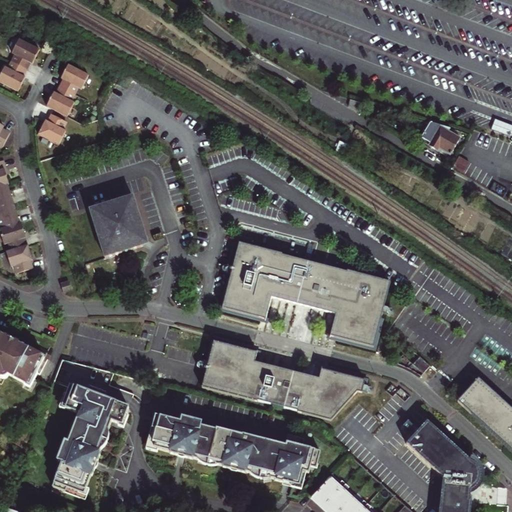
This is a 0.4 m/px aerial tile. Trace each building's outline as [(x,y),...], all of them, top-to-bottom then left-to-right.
[(39,51),(18,40),(17,43),(37,54),(39,51)] [(34,60),(37,54),(17,43),(11,54),(15,56),(11,63),(26,70),(30,63),(32,65),(34,60)] [(22,83),(25,78),(23,77),(26,70),(11,63),(8,69),(4,68),(0,76),(0,82),(18,92),(22,83)] [(89,77),(68,66),(67,70),(87,81),(89,77)] [(61,80),(63,81),(60,88),(74,95),(78,88),(82,90),(87,81),(67,70),(65,73),(61,80)] [(67,118),(74,104),(71,102),(74,95),(60,88),(56,95),(54,94),(51,100),(47,108),(67,118)] [(347,106),(359,113),(362,104),(349,100),(347,106)] [(66,124),(52,116),(48,123),(46,122),(43,128),(38,136),(59,147),(66,133),(63,131),(66,124)] [(429,143),(428,146),(439,153),(440,150),(449,156),(459,140),(447,133),(449,130),(429,124),(420,138),(429,143)] [(0,147),(2,149),(9,134),(2,130),(3,127),(0,125),(0,147)] [(458,157),(453,167),(463,173),(469,163),(458,157)] [(0,209),(13,205),(10,195),(7,186),(0,187),(0,209)] [(133,197),(90,210),(105,259),(121,254),(148,245),(147,242),(133,197)] [(0,230),(19,224),(16,215),(13,205),(0,209),(0,230)] [(23,239),(25,238),(23,233),(20,224),(19,224),(0,230),(0,234),(3,245),(9,243),(11,251),(25,247),(23,239)] [(18,274),(32,269),(30,262),(32,261),(30,255),(27,246),(25,247),(11,251),(6,253),(10,268),(16,266),(18,274)] [(282,256),(240,246),(230,281),(223,310),(266,322),(267,320),(272,300),(303,308),(336,317),(331,336),(330,338),(374,349),(381,320),(390,285),(348,274),(282,257),(282,256)] [(267,320),(266,322),(223,310),(230,281),(227,280),(219,313),(268,325),(270,320),(267,320)] [(69,283),(62,285),(64,293),(72,291),(70,283),(69,283)] [(381,320),(374,349),(330,338),(331,336),(328,335),(327,340),(376,353),(384,321),(381,320)] [(0,383),(1,380),(5,374),(10,377),(26,385),(25,385),(32,389),(39,375),(38,374),(46,358),(19,345),(20,343),(6,336),(6,338),(0,335),(0,383)] [(206,362),(209,363),(214,344),(257,355),(257,357),(260,358),(261,353),(212,340),(206,362)] [(209,363),(202,389),(257,404),(257,403),(298,413),(298,414),(331,423),(357,394),(362,395),(364,388),(365,383),(322,372),(321,374),(319,381),(286,373),(255,364),(257,357),(257,355),(214,344),(209,363)] [(420,358),(413,365),(423,374),(430,367),(420,358)] [(318,373),(321,374),(322,372),(365,383),(364,388),(367,388),(369,381),(319,368),(318,373)] [(511,411),(478,380),(457,403),(511,452),(511,451),(511,411)] [(129,410),(105,401),(107,397),(91,392),(90,396),(71,389),(68,398),(63,411),(66,412),(80,417),(69,446),(66,444),(59,464),(63,466),(54,490),(67,495),(68,491),(81,496),(82,492),(87,494),(88,490),(92,479),(93,479),(100,463),(102,458),(100,457),(102,452),(99,451),(103,442),(106,433),(109,434),(109,433),(111,429),(112,425),(119,427),(120,428),(121,425),(124,426),(127,417),(129,410)] [(404,402),(409,397),(400,389),(395,394),(404,402)] [(129,418),(127,417),(124,426),(121,425),(120,428),(119,427),(119,429),(125,431),(129,418)] [(211,461),(220,464),(219,466),(225,468),(224,470),(247,475),(247,473),(251,474),(254,475),(254,473),(263,475),(272,477),(272,480),(278,481),(277,483),(282,484),(285,485),(286,483),(301,487),(305,473),(308,474),(311,475),(313,467),(313,464),(319,466),(322,453),(304,449),(301,448),(302,441),(291,438),(288,447),(245,437),(239,437),(240,436),(219,431),(218,432),(203,428),(204,425),(184,420),(183,425),(158,418),(154,432),(158,433),(155,445),(157,446),(156,450),(160,451),(165,453),(172,455),(172,456),(194,462),(194,460),(197,461),(200,462),(201,459),(211,461)] [(469,461),(428,422),(407,445),(443,479),(439,511),(470,511),(472,501),(470,501),(471,496),(471,492),(473,491),(475,489),(477,488),(478,486),(479,484),(480,481),(480,479),(480,476),(480,474),(479,471),(478,469),(477,467),(473,464),(469,461)] [(158,433),(154,432),(153,432),(148,452),(159,455),(160,451),(156,450),(157,446),(155,445),(158,433)] [(109,444),(103,442),(99,451),(102,452),(104,451),(106,449),(108,447),(109,444)] [(207,467),(209,467),(211,461),(201,459),(200,462),(202,464),(204,465),(207,467)] [(261,481),(263,475),(254,473),(254,475),(254,476),(257,479),(261,481)] [(285,485),(285,486),(304,491),(308,474),(305,473),(301,487),(286,483),(285,485)] [(322,510),(341,490),(330,479),(311,499),(317,505),(322,510)] [(81,496),(68,491),(67,495),(66,496),(86,503),(91,491),(88,490),(87,494),(82,492),(81,496)] [(339,511),(351,499),(341,490),(322,510),(324,511),(339,511)] [(351,499),(339,511),(360,511),(363,509),(351,499)]
